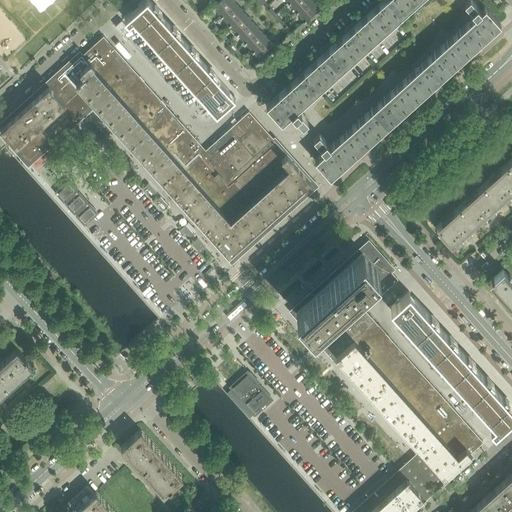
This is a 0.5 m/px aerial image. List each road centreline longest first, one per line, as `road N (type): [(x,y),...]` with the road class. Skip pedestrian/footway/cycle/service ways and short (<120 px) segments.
road 1 (tertiary): [(135,391),(254,292),(285,256)]
road 2 (tertiary): [(285,256),(135,391)]
road 3 (residential): [(0,107),(122,0)]
road 4 (residential): [(244,511),(135,391)]
road 5 (tertiary): [(1,511),(120,405)]
road 6 (unknown): [(232,111),(129,0)]
road 7 (residential): [(120,405),(20,299)]
road 8 (residential): [(252,93),(353,0)]
road 9 (residential): [(252,93),(166,0)]
road 10 (tertiary): [(409,148),(501,64)]
